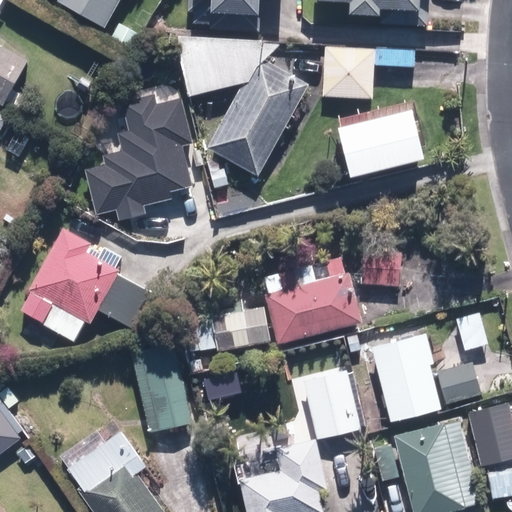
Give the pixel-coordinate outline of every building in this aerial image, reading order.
[(64,0),(108,23),(120,0),(64,0)] [(196,0),(196,21),(258,23),(259,0),(196,0)] [(353,0),(353,8),(376,9),(376,0),(401,0),(420,1),(420,0),(353,0)] [(463,0),(427,0),(427,18),(462,19),(463,0)] [(0,46),(0,99),(3,101),(25,60),(0,46)] [(375,51),(326,47),(322,92),(371,97),(375,51)] [(259,175),(309,84),(259,56),(208,147),(259,175)] [(87,168),(99,211),(192,185),(181,144),(192,141),(180,97),(157,104),(154,93),(123,102),(131,128),(119,132),(124,148),(104,154),(107,163),(87,168)] [(411,110),(338,128),(351,177),(423,160),(411,110)] [(68,231),(24,309),(76,338),(96,303),(136,326),(155,294),(114,271),(116,268),(84,250),(89,242),(68,231)] [(362,253),(360,282),(401,285),(403,256),(362,253)] [(267,293),(280,340),(361,319),(349,272),(267,293)] [(214,316),(220,347),(269,337),(262,306),(214,316)] [(480,313),(459,319),(466,347),(487,341),(480,313)] [(422,334),(376,346),(394,416),(441,404),(422,334)] [(176,342),(132,352),(149,428),(150,432),(194,423),(185,383),(176,342)] [(473,364),(441,372),(449,402),(480,394),(473,364)] [(344,370),(307,380),(321,433),(358,423),(344,370)] [(471,412),(483,464),(511,457),(511,418),(509,404),(471,412)] [(0,411),(0,451),(1,453),(20,438),(0,411)] [(457,421),(395,438),(415,511),(440,511),(464,506),(479,501),(457,421)] [(84,483),(80,486),(97,511),(164,511),(135,470),(145,463),(122,431),(72,466),(84,483)] [(241,480),(248,511),(313,511),(325,510),(320,489),(329,487),(318,437),(279,446),(284,470),(241,480)]
